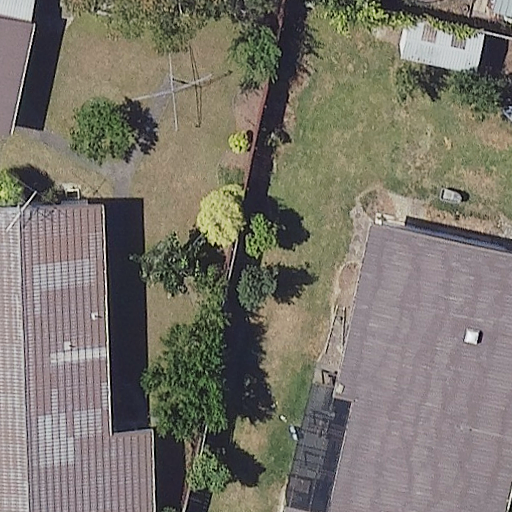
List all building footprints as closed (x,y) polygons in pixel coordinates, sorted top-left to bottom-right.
[(475,5),(454,0),(385,0),(375,44),(461,64),(475,5)] [(46,14),(0,5),(0,121),(23,127),(46,14)] [(128,417),(121,189),(0,192),(0,511),(169,511),(166,416),(128,417)] [(511,511),(511,237),(383,209),(344,387),(364,392),(338,504),(336,511),(511,511)] [(336,511),(338,504),(293,494),(289,511),(336,511)]
